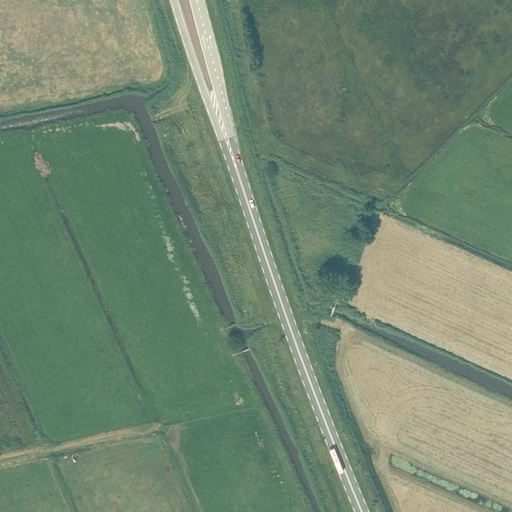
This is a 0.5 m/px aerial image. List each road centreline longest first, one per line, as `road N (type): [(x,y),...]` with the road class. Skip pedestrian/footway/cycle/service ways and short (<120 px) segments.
road 1 (primary): [(362,511),(247,204)]
road 2 (primary): [(174,0),(247,204)]
road 3 (primary): [(247,204),(195,0)]
